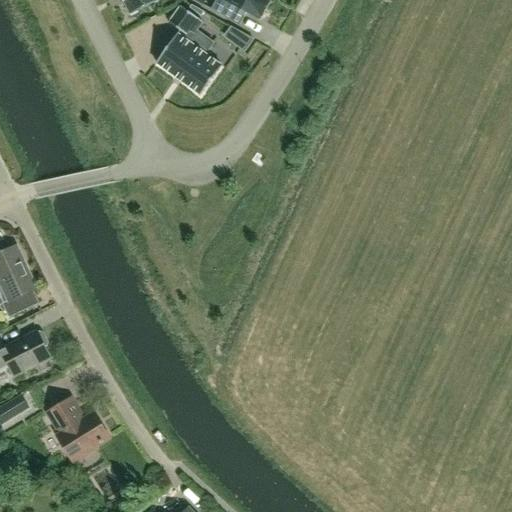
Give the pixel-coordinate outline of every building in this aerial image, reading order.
[(122,0),(130,16),(160,1),(159,0),(122,0)] [(260,20),(271,0),(216,0),(211,10),(239,25),(246,12),(260,20)] [(203,22),(181,7),(169,23),(180,31),(157,64),(201,96),(222,67),(206,55),(214,43),(197,31),(203,22)] [(28,294),(38,290),(18,246),(0,254),(0,283),(8,302),(3,304),(9,318),(34,307),(28,294)] [(15,376),(50,358),(37,332),(6,349),(0,338),(0,337),(0,368),(6,365),(11,367),(15,376)] [(35,393),(18,408),(26,416),(42,402),(35,393)] [(97,446),(110,439),(95,414),(84,420),(72,399),(48,413),(61,434),(58,436),(74,463),(99,449),(97,446)] [(190,511),(191,511),(216,511),(202,498),(190,511)]
